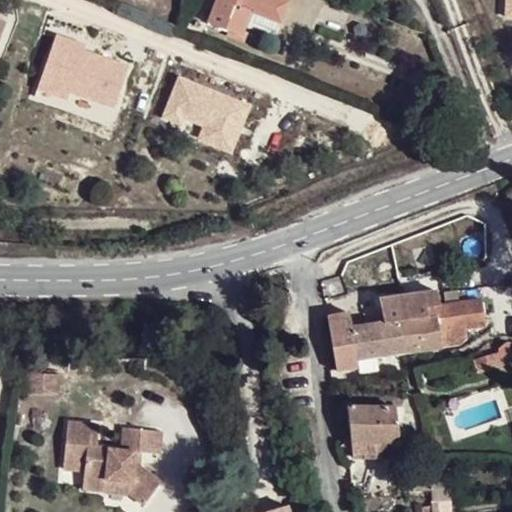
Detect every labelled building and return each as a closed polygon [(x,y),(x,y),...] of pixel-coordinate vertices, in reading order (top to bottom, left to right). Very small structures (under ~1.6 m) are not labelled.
[(281,25),(291,0),(216,0),(208,22),(242,35),(252,13),(281,25)] [(0,52),(12,23),(0,18),(0,52)] [(56,35),(39,90),(67,98),(68,94),(117,109),(131,63),(83,49),(85,44),(56,35)] [(178,79),(164,115),(204,130),(199,141),(233,154),(251,107),(178,79)] [(477,298),(476,287),(443,292),(445,302),(477,298)] [(438,291),(382,299),(384,323),(401,321),(429,317),(427,305),(440,304),(438,291)] [(445,302),(440,304),(427,305),(429,317),(401,321),(405,351),(406,351),(461,344),(466,336),(464,325),(485,322),(482,297),(477,298),(445,302)] [(358,368),(356,358),(352,327),(350,312),(328,316),(335,370),(358,368)] [(384,323),(377,323),(352,327),(356,358),(405,351),(401,321),(384,323)] [(493,357),(508,358),(508,344),(493,344),(493,357)] [(393,400),(345,406),(350,457),(399,452),(393,400)] [(98,418),(66,416),(62,462),(85,465),(85,471),(104,472),(104,480),(131,482),(148,493),(163,472),(139,459),(132,459),(134,444),(142,446),(159,448),(160,424),(121,421),(120,444),(97,442),(98,418)] [(142,446),(134,444),(132,459),(139,459),(142,446)] [(104,472),(85,471),(84,484),(129,488),(145,498),(148,493),(131,482),(104,480),(104,472)] [(413,490),(449,486),(448,475),(412,477),(413,490)]
